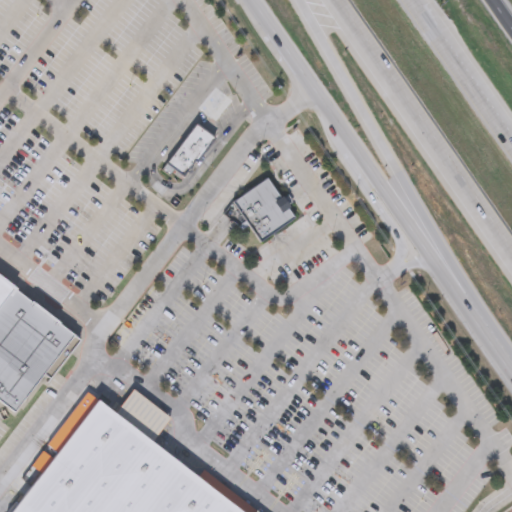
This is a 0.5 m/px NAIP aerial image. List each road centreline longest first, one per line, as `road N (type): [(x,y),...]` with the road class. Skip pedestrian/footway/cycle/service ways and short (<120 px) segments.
road 1 (motorway): [(300,0),(454,290)]
road 2 (motorway): [(340,0),(511,245)]
road 3 (motorway): [(511,144),(412,0)]
road 4 (tertiary): [(342,136),(423,243)]
